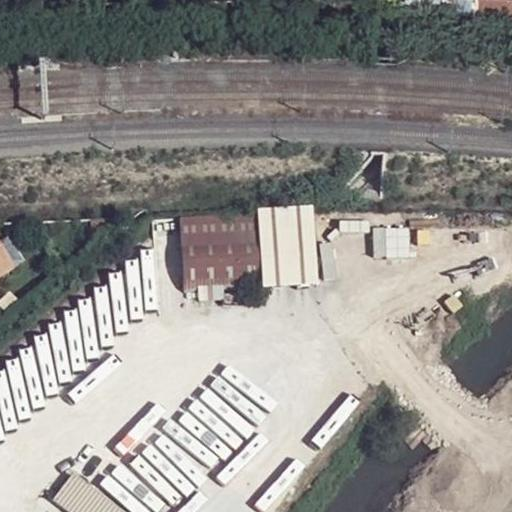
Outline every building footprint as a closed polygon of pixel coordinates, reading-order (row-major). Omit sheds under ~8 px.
[(511,0),(400,0),(394,3),(476,13),(511,16),(511,0)] [(261,286),(261,294),(311,292),(311,209),(258,212),(261,286)] [(258,212),(180,216),(184,290),(261,286),(258,212)] [(0,276),(11,269),(0,251),(0,276)] [(475,287),(487,274),(482,270),(470,283),(475,287)] [(56,502),(69,511),(122,511),(75,476),(56,502)]
